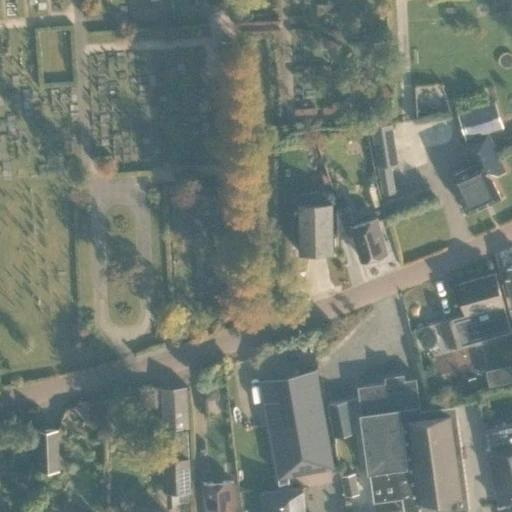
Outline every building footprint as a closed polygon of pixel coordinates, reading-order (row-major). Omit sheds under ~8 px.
[(233,44),(221,45),(222,59),(235,58),(233,44)] [(468,136),(503,124),(495,101),(460,112),(468,136)] [(382,192),(395,190),(391,163),(399,162),(393,121),(372,125),(378,165),(382,192)] [(506,169),(496,147),(491,135),(489,131),(463,142),(473,164),(451,174),(468,210),(501,195),(492,175),(506,169)] [(335,251),(333,200),(299,201),(300,252),(316,251),(335,251)] [(350,204),(337,207),(338,238),(354,233),(362,259),(388,251),(378,216),(356,223),(350,204)] [(467,312),(442,319),(449,346),(469,340),(511,328),(504,302),(496,271),(458,282),(467,312)] [(317,366),(261,377),(279,476),(336,465),(334,458),(323,397),(317,366)] [(421,408),(417,376),(359,384),(363,412),(362,412),(375,500),(403,496),(405,511),(414,510),(414,511),(467,511),(467,507),(470,507),(456,403),(421,408)] [(221,396),(220,382),(206,383),(207,397),(221,396)] [(188,385),(162,386),(164,427),(190,425),(188,385)] [(350,397),(328,401),(332,421),(353,417),(350,397)] [(511,500),(511,501),(511,421),(485,428),(489,445),(487,446),(500,503),(511,500)] [(59,426),(37,427),(39,469),(61,468),(59,426)] [(168,490),(168,507),(180,499),(190,499),(190,488),(192,488),(191,455),(189,454),(189,427),(164,428),(165,490),(168,490)] [(359,491),(356,471),(342,474),(346,494),(359,491)] [(234,511),(233,479),(204,481),(205,511),(234,511)] [(306,511),(304,486),(262,490),(263,511),(306,511)]
